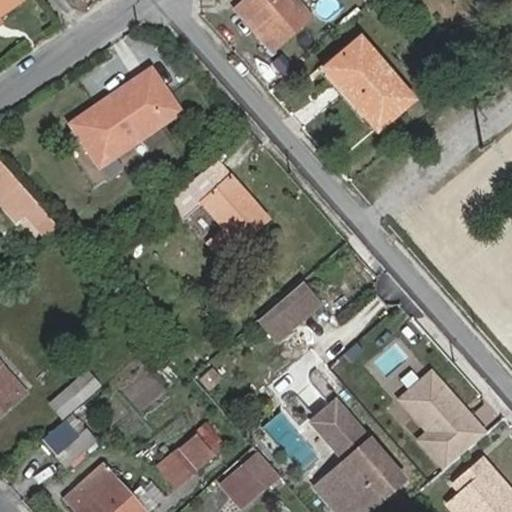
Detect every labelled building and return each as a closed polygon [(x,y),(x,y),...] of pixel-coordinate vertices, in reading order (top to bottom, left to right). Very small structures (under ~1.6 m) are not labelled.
[(0,0),(0,15),(22,2),(20,0),(0,0)] [(248,0),(239,9),(275,50),(311,16),(295,0),(248,0)] [(511,0),(500,0),(511,13),(511,12),(511,0)] [(378,130),(412,100),(360,41),(327,70),(378,130)] [(73,126),(100,165),(178,113),(150,73),(73,126)] [(0,199),(18,220),(26,213),(37,226),(49,216),(0,161),(0,199)] [(173,203),(221,258),(265,218),(217,164),(173,203)] [(37,226),(47,238),(59,228),(49,216),(37,226)] [(257,319),(274,340),(317,303),(299,282),(257,319)] [(0,415),(25,393),(0,365),(0,415)] [(50,405),(61,418),(99,386),(88,373),(50,405)] [(441,463),(463,445),(453,434),(455,432),(443,418),(433,406),(420,391),(395,413),(431,454),(433,452),(441,463)] [(443,418),(448,413),(438,401),(433,406),(443,418)] [(336,511),(366,511),(403,480),(335,404),(312,423),(346,462),(356,474),(327,501),(336,511)] [(84,429),(72,414),(64,421),(76,436),(84,429)] [(64,421),(43,439),(55,453),(76,436),(64,421)] [(216,452),(226,444),(208,423),(198,432),(216,452)] [(55,453),(67,468),(96,444),(84,429),(76,436),(55,453)] [(159,466),(177,487),(211,456),(194,436),(159,466)] [(224,485),(243,508),(279,477),(259,455),(224,485)] [(457,511),(511,511),(511,494),(481,460),(456,483),(463,492),(450,503),(457,511)] [(346,462),(316,488),(327,501),(356,474),(346,462)] [(114,479),(103,467),(82,485),(93,497),(114,479)] [(66,499),(77,511),(142,511),(129,497),(114,479),(93,497),(82,485),(66,499)] [(142,511),(151,511),(159,506),(141,487),(129,497),(142,511)]
